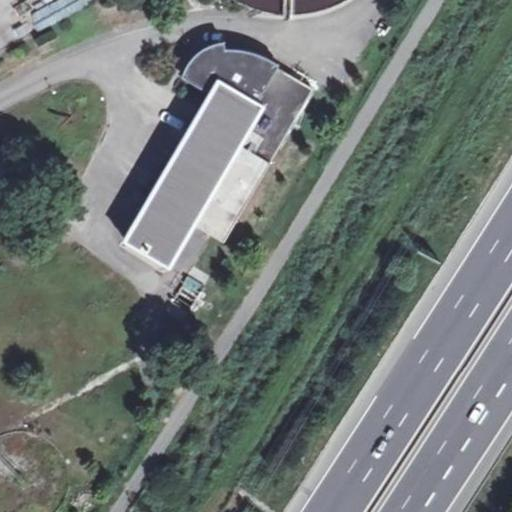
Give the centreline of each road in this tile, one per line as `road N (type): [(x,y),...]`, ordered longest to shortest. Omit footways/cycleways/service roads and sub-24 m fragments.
road 1 (track): [(232,511),(511,40)]
road 2 (motorway): [(511,235),(332,511)]
road 3 (motorway): [(410,511),(511,355)]
